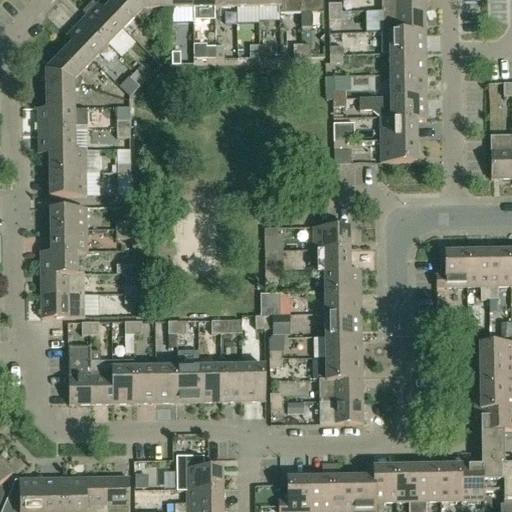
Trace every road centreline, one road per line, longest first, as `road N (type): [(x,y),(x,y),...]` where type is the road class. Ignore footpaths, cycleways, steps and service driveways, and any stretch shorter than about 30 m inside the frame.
road 1 (residential): [(245,447),(239,430),(59,433),(36,415),(35,352)]
road 2 (residential): [(402,446),(245,447)]
road 3 (residential): [(35,352),(12,312),(12,202)]
road 4 (residential): [(12,202),(9,75),(0,54)]
road 5 (residential): [(458,202),(455,53)]
road 6 (residential): [(399,220),(358,201),(259,202)]
